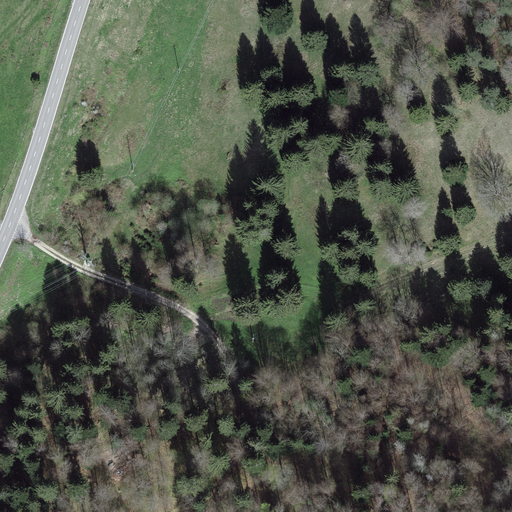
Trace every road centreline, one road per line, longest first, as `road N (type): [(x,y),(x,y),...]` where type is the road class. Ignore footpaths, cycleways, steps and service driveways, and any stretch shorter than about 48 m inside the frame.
road 1 (track): [(16,224),(79,273),(209,331),(235,397),(215,491),(191,511)]
road 2 (track): [(209,331),(337,300),(511,239)]
road 3 (tertiary): [(89,0),(0,252)]
